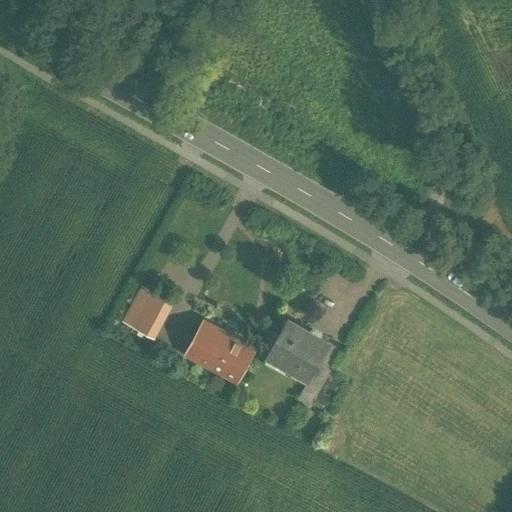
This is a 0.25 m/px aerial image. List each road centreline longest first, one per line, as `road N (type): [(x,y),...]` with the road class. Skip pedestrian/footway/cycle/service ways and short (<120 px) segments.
road 1 (tertiary): [(0,23),(411,257)]
road 2 (unclassified): [(411,257),(445,194),(437,151),(374,0)]
road 3 (tertiary): [(411,257),(511,327)]
